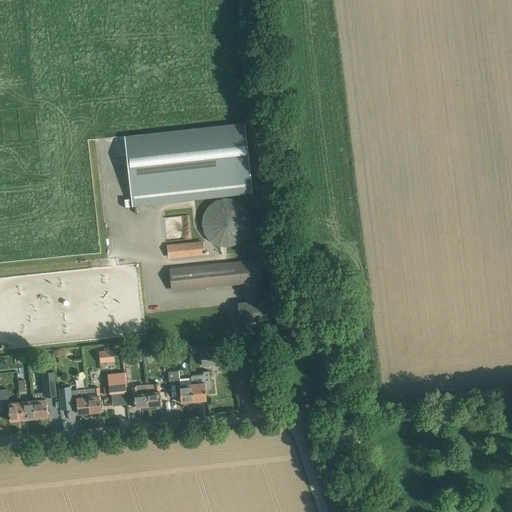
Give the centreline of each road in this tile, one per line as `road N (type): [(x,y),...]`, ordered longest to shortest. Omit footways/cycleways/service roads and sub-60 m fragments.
road 1 (unclassified): [(322,511),(286,417),(0,445)]
road 2 (track): [(286,417),(295,409),(511,384)]
